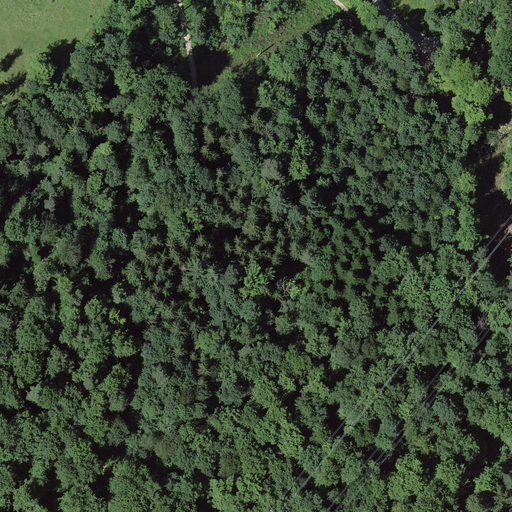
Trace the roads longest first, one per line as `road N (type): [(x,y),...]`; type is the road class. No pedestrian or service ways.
road 1 (track): [(0,384),(100,466),(186,486),(278,488),(405,459),(459,472),(511,468)]
road 2 (unknown): [(120,475),(124,136)]
road 3 (track): [(124,136),(193,140),(197,96),(179,0)]
road 4 (track): [(475,0),(460,37),(435,47),(415,42),(378,0)]
road 5 (track): [(333,0),(397,57),(422,67),(435,47)]
road 6 (track): [(124,136),(0,102)]
